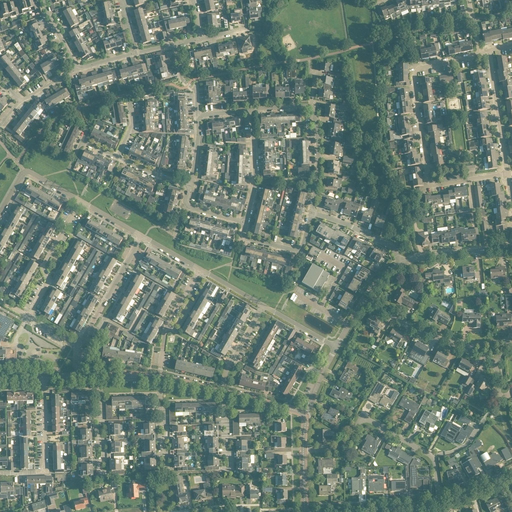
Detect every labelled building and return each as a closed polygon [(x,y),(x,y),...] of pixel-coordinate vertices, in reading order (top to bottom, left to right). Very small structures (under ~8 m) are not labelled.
[(21,7),(18,8),(20,15),(29,12),(28,9),(25,0),(23,0),(19,1),(21,7)] [(32,0),(25,0),(28,9),(31,8),(32,11),(35,11),(36,15),(40,14),(37,3),(34,4),(32,0)] [(172,0),(173,1),(168,2),(170,8),(179,6),(178,3),(182,2),(181,0),(172,0)] [(249,8),(242,9),(242,10),(256,8),(257,8),(257,3),(261,2),(261,0),(249,0),(249,3),(248,4),(249,8)] [(396,3),(397,4),(400,10),(400,12),(401,13),(408,10),(408,9),(407,6),(405,0),(399,0),(400,1),(396,3)] [(405,0),(407,6),(408,9),(410,9),(410,10),(416,9),(415,0),(405,0)] [(97,11),(98,11),(111,8),(110,5),(112,4),(112,2),(102,4),(102,7),(97,8),(97,11)] [(14,3),(7,4),(9,14),(13,13),(13,16),(20,15),(18,8),(15,9),(14,3)] [(6,15),(9,14),(7,4),(1,6),(2,12),(0,12),(0,18),(1,20),(7,18),(6,15)] [(397,4),(392,6),(395,14),(396,17),(402,15),(401,13),(400,12),(400,10),(397,4)] [(392,6),(387,8),(386,8),(389,15),(390,16),(392,15),(394,19),(397,18),(395,14),(392,6)] [(64,14),(66,18),(73,14),(72,11),(75,9),(73,7),(62,13),(62,15),(64,14)] [(386,8),(387,8),(386,7),(382,8),(382,7),(377,9),(381,18),(384,17),(385,20),(390,17),(390,16),(389,15),(386,8)] [(257,12),(256,8),(242,10),(243,15),(250,14),(250,19),(259,18),(258,12),(257,12)] [(134,16),(134,17),(147,14),(146,11),(143,12),(142,9),(134,11),(135,15),(134,16)] [(242,10),(242,9),(234,10),(235,14),(231,15),(231,18),(228,18),(229,22),(232,22),(232,23),(241,22),(240,17),(243,17),(243,15),(242,10)] [(100,19),(101,22),(113,19),(113,16),(115,16),(114,13),(104,15),(105,19),(100,19)] [(220,21),(219,13),(217,13),(212,14),(212,16),(208,17),(208,21),(206,21),(206,23),(220,21)] [(66,22),(67,23),(79,17),(78,15),(75,16),(73,14),(66,18),(68,21),(66,22)] [(136,19),(137,22),(145,20),(144,17),(148,16),(147,14),(134,17),(134,19),(136,19)] [(190,23),(188,16),(184,17),(184,15),(181,16),(179,16),(181,29),(183,29),(183,27),(187,27),(186,24),(190,23)] [(79,17),(67,23),(68,25),(69,24),(71,28),(79,24),(77,21),(80,19),(79,17)] [(176,29),(174,21),(171,21),(170,18),(164,19),(166,31),(170,30),(170,32),(172,31),(172,30),(176,29)] [(117,28),(116,22),(114,22),(113,19),(101,22),(101,24),(105,23),(106,27),(110,26),(111,29),(114,28),(117,28)] [(70,35),(72,38),(79,34),(78,32),(81,30),(80,29),(85,27),(85,26),(88,24),(90,28),(93,27),(91,22),(90,22),(89,20),(78,26),(79,28),(68,34),(69,36),(70,35)] [(136,26),(137,28),(150,25),(149,22),(146,23),(145,20),(137,22),(138,26),(136,26)] [(31,32),(43,27),(42,25),(38,27),(36,21),(28,24),(29,27),(27,28),(29,33),(31,32)] [(140,33),(148,31),(151,30),(150,25),(137,28),(137,30),(139,29),(140,33)] [(31,32),(34,38),(42,34),(40,31),(44,30),(43,27),(31,32)] [(507,30),(501,32),(503,40),(506,40),(507,41),(509,41),(509,39),(507,30)] [(140,37),(140,39),(153,35),(152,33),(149,34),(148,31),(140,33),(141,37),(140,37)] [(34,38),(36,43),(48,38),(47,35),(43,37),(42,34),(34,38)] [(72,43),(73,44),(85,38),(84,36),(81,37),(79,34),(72,38),(74,42),(72,43)] [(122,44),(126,42),(123,34),(119,35),(120,38),(117,39),(116,36),(114,36),(117,49),(119,49),(118,47),(122,46),(122,44)] [(153,35),(140,39),(140,41),(142,40),(143,44),(151,42),(150,39),(154,38),(153,35)] [(112,40),(109,41),(111,49),(115,48),(115,50),(117,49),(114,36),(111,37),(112,40)] [(239,39),(240,44),(241,43),(243,54),(247,53),(247,51),(252,50),(251,47),(252,47),(249,37),(243,39),(243,38),(239,39)] [(48,38),(36,43),(33,44),(35,49),(36,52),(47,47),(45,42),(49,40),(48,38)] [(75,45),(77,48),(85,44),(83,42),(86,40),(85,38),(73,44),(74,46),(75,45)] [(111,49),(109,41),(106,42),(105,39),(103,39),(106,52),(108,52),(108,50),(111,49)] [(225,43),(225,45),(227,53),(232,52),(233,55),(238,54),(237,47),(233,47),(232,42),(225,43)] [(471,42),(465,43),(467,52),(470,51),(471,53),(473,52),(471,42)] [(455,54),(453,46),(453,43),(446,44),(445,45),(446,51),(445,51),(446,58),(452,56),(452,55),(455,54)] [(77,53),(78,54),(90,48),(89,46),(86,47),(85,44),(77,48),(79,52),(77,53)] [(227,53),(225,45),(222,46),(221,44),(218,45),(219,50),(215,51),(217,58),(222,57),(222,54),(227,53)] [(436,53),(440,52),(438,45),(438,44),(430,45),(431,49),(428,49),(429,58),(437,57),(436,53)] [(207,47),(204,48),(206,58),(210,57),(211,62),(211,64),(214,63),(213,61),(210,49),(207,49),(207,47)] [(421,56),(422,60),(429,58),(428,49),(424,50),(423,47),(416,48),(417,56),(421,56)] [(90,48),(78,54),(79,56),(81,55),(82,58),(85,57),(87,60),(93,57),(91,53),(93,53),(90,48)] [(196,50),(193,50),(195,59),(195,60),(199,59),(200,64),(202,64),(199,51),(196,52),(196,50)] [(56,53),(54,54),(53,53),(48,56),(48,58),(55,69),(57,68),(56,67),(62,63),(56,53)] [(155,64),(157,64),(170,61),(169,59),(165,60),(165,56),(164,56),(163,54),(164,54),(164,53),(153,56),(155,64)] [(0,65),(1,67),(11,58),(10,56),(7,58),(5,56),(0,59),(0,62),(1,64),(0,65)] [(3,67),(6,70),(12,65),(10,62),(13,60),(11,58),(1,67),(2,68),(3,67)] [(48,62),(45,63),(50,71),(53,69),(54,70),(55,69),(48,58),(46,59),(48,62)] [(157,64),(159,69),(167,68),(166,65),(171,64),(170,61),(157,64)] [(50,71),(45,63),(43,65),(41,62),(39,63),(45,75),(47,74),(46,73),(50,71)] [(138,75),(135,62),(132,63),(133,67),(131,68),(133,76),(134,80),(139,78),(138,75)] [(147,72),(145,64),(142,65),(138,66),(137,62),(135,62),(138,75),(144,73),(147,72)] [(10,76),(13,79),(19,73),(18,71),(24,66),(22,64),(18,67),(8,75),(9,77),(10,76)] [(321,64),(320,71),(330,72),(331,64),(325,64),(325,65),(321,64)] [(7,74),(8,75),(18,67),(17,65),(14,67),(12,65),(6,70),(8,73),(7,74)] [(127,78),(124,65),(122,66),(123,70),(116,72),(119,80),(127,78)] [(133,76),(131,68),(128,69),(126,65),(124,65),(127,78),(133,76)] [(100,75),(103,83),(104,86),(109,85),(108,82),(105,69),(102,70),(103,74),(100,75)] [(107,69),(105,69),(108,82),(113,80),(114,82),(117,81),(115,72),(112,73),(111,72),(108,73),(107,69)] [(96,72),(94,72),(97,85),(103,83),(100,75),(98,76),(96,72)] [(172,72),(160,75),(161,80),(169,79),(169,76),(173,75),(172,72)] [(14,83),(15,84),(25,76),(24,74),(21,76),(19,73),(13,79),(15,82),(14,83)] [(88,91),(83,75),(81,76),(82,80),(79,81),(79,82),(74,84),(79,102),(84,101),(83,98),(81,93),(88,91)] [(86,75),(83,75),(88,91),(93,90),(92,86),(90,78),(87,79),(86,75)] [(20,88),(29,80),(25,76),(15,84),(16,86),(17,85),(20,88)] [(320,85),(330,86),(330,82),(334,83),(334,79),(321,77),(320,85)] [(408,77),(399,77),(399,80),(396,80),(396,86),(403,86),(409,86),(409,80),(408,80),(408,77)] [(230,86),(230,89),(230,95),(233,95),(234,102),(240,102),(240,93),(237,93),(236,89),(233,89),(233,79),(229,80),(230,86)] [(295,81),(295,94),(304,94),(303,82),(300,83),(300,81),(295,81)] [(263,89),(259,89),(260,99),(266,98),(266,92),(269,92),(269,85),(264,85),(262,86),(263,89)] [(260,99),(259,89),(256,89),(256,86),(249,86),(250,93),(253,93),(253,99),(260,99)] [(59,88),(57,89),(64,100),(72,95),(67,88),(67,89),(65,90),(64,90),(61,91),(59,88)] [(57,94),(54,96),(59,103),(64,100),(57,89),(55,90),(57,94)] [(386,89),(388,98),(390,98),(389,94),(389,93),(392,92),(395,91),(394,89),(386,89)] [(320,90),(318,98),(329,99),(330,96),(332,96),(332,92),(320,90)] [(177,102),(187,102),(187,99),(185,99),(185,96),(185,92),(174,92),(174,102),(177,102)] [(50,93),(47,95),(54,106),(59,103),(54,96),(52,97),(50,93)] [(47,100),(41,103),(42,106),(42,105),(46,111),(47,110),(48,112),(50,112),(56,109),(54,106),(47,95),(45,96),(47,100)] [(142,107),(142,110),(153,109),(152,106),(157,105),(157,100),(147,100),(147,103),(144,104),(144,107),(142,107)] [(29,104),(27,106),(37,114),(41,109),(40,109),(42,106),(41,103),(40,104),(37,101),(32,107),(29,104)] [(112,104),(114,111),(123,110),(122,105),(123,105),(123,102),(112,104)] [(27,113),(35,119),(36,120),(40,116),(37,114),(27,106),(26,108),(29,110),(27,113)] [(114,111),(115,118),(125,116),(125,114),(124,114),(123,110),(114,111)] [(20,115),(30,123),(31,123),(35,119),(27,113),(25,115),(22,113),(20,115)] [(22,119),(20,122),(27,127),(30,123),(20,115),(19,117),(22,119)] [(125,116),(115,118),(116,125),(126,123),(127,123),(126,123),(125,119),(126,119),(125,116)] [(244,127),(244,122),(243,122),(241,122),(240,120),(237,120),(237,118),(234,118),(235,127),(239,127),(239,131),(243,131),(242,127),(244,127)] [(15,121),(13,123),(23,131),(27,127),(20,122),(18,124),(15,121)] [(342,129),(343,123),(338,123),(338,122),(337,122),(336,122),(336,125),(330,124),(329,130),(339,132),(339,128),(342,129)] [(23,131),(13,123),(12,125),(15,128),(13,131),(17,133),(20,136),(23,132),(23,131)] [(178,125),(173,125),(173,126),(174,128),(174,131),(175,133),(185,134),(186,130),(187,130),(187,127),(189,127),(189,124),(178,125)] [(71,125),(68,131),(78,136),(79,133),(78,133),(80,129),(81,130),(81,129),(71,125)] [(94,140),(96,141),(101,131),(94,128),(90,138),(90,137),(94,139),(94,140)] [(410,129),(397,131),(399,130),(399,135),(401,136),(406,135),(406,139),(413,138),(412,132),(410,132),(410,129)] [(334,140),(335,141),(340,141),(341,135),(339,134),(339,132),(329,130),(328,136),(334,137),(334,140)] [(68,131),(65,138),(75,142),(74,141),(76,138),(77,138),(78,136),(68,131)] [(102,144),(107,134),(101,131),(96,141),(98,142),(99,141),(103,143),(102,144)] [(386,132),(387,142),(394,141),(393,131),(386,132)] [(106,146),(108,147),(113,137),(107,134),(102,144),(103,143),(107,145),(106,146)] [(176,140),(176,143),(190,145),(190,142),(188,142),(188,139),(185,138),(185,135),(176,135),(175,139),(176,140)] [(113,137),(108,147),(111,148),(111,147),(115,149),(119,140),(113,137)] [(65,138),(62,144),(72,148),(73,146),(72,145),(74,142),(75,142),(65,138)] [(260,146),(260,148),(270,148),(270,147),(275,147),(275,144),(275,139),(268,139),(267,139),(267,142),(262,142),(262,146),(260,146)] [(331,143),(330,149),(342,151),(343,148),(340,148),(341,145),(345,145),(345,146),(354,147),(355,143),(340,141),(335,141),(335,144),(331,143)] [(131,155),(134,156),(140,144),(137,143),(135,147),(132,146),(128,156),(130,157),(131,155)] [(72,148),(62,144),(60,150),(69,155),(69,154),(68,154),(70,150),(71,151),(72,148)] [(136,160),(138,161),(143,151),(140,150),(142,145),(140,144),(134,156),(137,158),(136,160)] [(207,151),(207,154),(220,156),(220,153),(215,153),(216,146),(208,145),(207,148),(205,148),(205,151),(207,151)] [(141,160),(144,161),(150,149),(151,147),(148,146),(148,148),(146,152),(143,151),(138,161),(140,162),(141,160)] [(146,164),(149,165),(153,156),(150,154),(152,150),(150,149),(144,161),(147,162),(146,164)] [(77,162),(85,166),(91,152),(89,151),(88,153),(85,151),(83,156),(80,154),(77,162)] [(90,168),(96,156),(93,155),(94,153),(91,152),(85,166),(88,167),(90,168)] [(153,156),(149,165),(151,166),(152,164),(158,167),(162,155),(158,153),(156,157),(153,156)] [(97,166),(102,157),(100,156),(99,157),(96,156),(90,168),(92,169),(94,165),(97,166)] [(98,172),(100,173),(106,161),(103,159),(104,158),(102,157),(97,166),(100,168),(98,172)] [(106,161),(100,173),(103,174),(105,170),(111,173),(115,165),(111,163),(112,161),(110,160),(109,162),(106,161)] [(309,171),(309,167),(311,167),(311,165),(301,165),(298,165),(298,168),(298,172),(298,176),(310,176),(309,171)] [(338,169),(327,167),(327,171),(329,171),(328,174),(341,176),(341,173),(339,172),(340,169),(338,169)] [(123,178),(126,180),(130,170),(128,169),(127,171),(124,169),(121,176),(119,175),(117,179),(119,180),(119,181),(121,182),(123,178)] [(127,185),(129,186),(135,174),(132,173),(133,171),(130,170),(126,180),(129,181),(127,185)] [(213,172),(203,171),(202,173),(204,173),(204,177),(207,177),(207,180),(216,182),(217,176),(212,175),(213,172)] [(136,184),(141,175),(139,174),(138,175),(135,174),(129,186),(132,187),(134,188),(136,184)] [(137,190),(139,191),(145,179),(142,178),(143,176),(141,175),(136,184),(139,186),(137,190)] [(144,188),(147,189),(151,179),(149,178),(148,180),(145,179),(139,191),(142,192),(144,188)] [(328,187),(337,189),(338,182),(341,182),(341,179),(336,178),(335,181),(329,180),(327,180),(327,184),(328,184),(328,187)] [(150,196),(156,184),(152,182),(153,180),(151,179),(147,189),(145,192),(148,194),(147,195),(150,196)] [(245,180),(232,179),(225,179),(225,181),(236,182),(236,185),(236,188),(245,191),(245,186),(246,186),(247,183),(245,183),(245,180)] [(30,196),(31,196),(35,188),(31,186),(29,185),(27,189),(24,187),(20,193),(29,198),(30,196)] [(181,193),(180,193),(176,192),(177,188),(170,186),(169,190),(171,190),(170,193),(167,193),(168,192),(166,192),(166,191),(163,190),(162,191),(161,191),(157,190),(156,192),(157,192),(160,193),(161,193),(165,195),(177,198),(178,195),(180,195),(181,193)] [(273,192),(275,187),(266,187),(266,190),(263,190),(262,193),(260,192),(260,195),(270,197),(273,198),(274,195),(275,195),(276,195),(276,194),(276,193),(273,192)] [(31,196),(36,199),(41,192),(35,188),(31,196)] [(205,203),(209,204),(212,191),(210,191),(208,195),(205,194),(205,195),(203,204),(205,205),(205,203)] [(298,195),(297,198),(307,200),(308,198),(306,197),(307,194),(294,191),(294,194),(298,195)] [(42,202),(46,195),(41,192),(36,199),(34,202),(40,205),(42,202)] [(216,206),(220,207),(223,194),(221,194),(219,198),(216,197),(213,207),(216,208),(216,206)] [(42,202),(47,205),(51,198),(46,195),(42,202)] [(169,198),(168,201),(178,204),(178,202),(176,201),(177,198),(165,195),(164,197),(169,198)] [(261,198),(260,201),(274,204),(275,202),(269,200),(270,197),(260,195),(259,197),(261,198)] [(324,208),(331,210),(333,201),(334,198),(324,195),(322,201),(324,201),(323,203),(325,203),(324,208)] [(432,204),(431,196),(427,196),(427,195),(421,195),(422,202),(425,201),(426,208),(432,208),(432,206),(432,204)] [(362,221),(369,223),(373,211),(374,209),(377,210),(380,198),(374,196),(370,210),(370,209),(369,213),(364,212),(362,221)] [(227,209),(231,210),(234,197),(232,197),(230,201),(227,200),(225,210),(227,211),(227,209)] [(47,205),(45,208),(48,210),(51,211),(53,208),(57,201),(51,198),(47,205)] [(339,206),(342,207),(344,200),(338,198),(337,202),(333,201),(331,210),(337,212),(339,206)] [(386,215),(389,216),(392,208),(394,200),(390,199),(388,205),(389,205),(388,207),(386,215)] [(162,203),(162,206),(174,209),(175,206),(177,206),(178,204),(168,201),(165,200),(164,204),(162,203)] [(349,215),(350,216),(353,206),(349,205),(350,203),(347,202),(347,201),(344,200),(342,207),(341,208),(342,209),(342,207),(345,207),(343,214),(344,214),(344,213),(349,215)] [(61,203),(57,201),(53,208),(58,211),(62,204),(61,203)] [(238,204),(236,213),(238,214),(239,212),(242,213),(244,206),(245,206),(246,202),(242,201),(241,205),(238,204)] [(295,206),(295,209),(305,211),(305,209),(303,209),(304,205),(291,202),(291,205),(295,206)] [(17,207),(15,210),(22,215),(25,209),(18,205),(17,207)] [(353,206),(350,216),(350,215),(356,217),(358,211),(361,212),(360,214),(361,214),(363,207),(360,205),(359,207),(353,206)] [(174,209),(162,206),(161,208),(166,209),(164,216),(174,218),(175,213),(174,212),(174,209)] [(258,209),(258,212),(270,215),(272,215),(273,213),(271,212),(266,211),(267,208),(257,206),(256,208),(258,209)] [(15,210),(12,216),(19,220),(22,215),(15,210)] [(293,217),(292,220),(302,222),(302,220),(300,220),(301,216),(289,213),(288,216),(293,217)] [(375,226),(382,229),(386,217),(382,215),(381,219),(377,218),(375,226)] [(12,216),(9,221),(16,225),(19,220),(12,216)] [(256,220),(255,223),(267,226),(272,227),(272,225),(268,224),(268,223),(263,222),(264,219),(254,217),(254,219),(256,220)] [(194,229),(197,219),(194,218),(194,220),(191,219),(190,223),(187,222),(184,231),(190,233),(190,231),(193,232),(194,229)] [(497,220),(495,220),(496,227),(499,226),(499,232),(507,231),(506,223),(504,223),(504,220),(504,219),(497,220)] [(86,227),(91,230),(95,223),(90,220),(87,224),(84,222),(81,228),(84,230),(86,227)] [(9,221),(6,227),(13,231),(16,225),(9,221)] [(205,232),(208,222),(205,221),(205,223),(202,222),(198,235),(201,236),(201,234),(204,235),(205,232)] [(320,236),(326,227),(326,226),(324,225),(324,224),(320,222),(316,228),(318,229),(316,232),(316,233),(320,236)] [(50,223),(46,229),(54,233),(56,229),(57,227),(50,223)] [(91,230),(96,233),(97,233),(101,226),(95,223),(91,230)] [(214,240),(215,240),(219,225),(216,224),(216,226),(213,225),(209,238),(212,239),(212,238),(215,239),(214,240)] [(290,228),(289,231),(299,233),(300,231),(298,231),(298,227),(286,224),(285,227),(290,228)] [(218,240),(220,241),(224,228),(221,228),(221,226),(219,225),(215,240),(215,239),(218,240)] [(95,236),(100,240),(106,229),(101,226),(97,233),(96,233),(95,236)] [(325,238),(331,229),(326,226),(326,227),(320,236),(325,239),(325,238)] [(6,227),(2,232),(10,236),(13,231),(6,227)] [(223,240),(226,241),(230,228),(227,227),(227,229),(224,228),(220,241),(223,242),(223,240)] [(230,228),(226,241),(229,241),(229,242),(233,243),(234,238),(233,238),(235,231),(232,231),(232,229),(230,228)] [(261,230),(252,228),(251,230),(253,231),(252,234),(265,237),(265,235),(261,233),(261,230)] [(474,230),(468,231),(469,240),(476,239),(475,235),(478,235),(477,228),(474,229),(474,230)] [(46,229),(43,234),(50,238),(54,233),(46,229)] [(106,243),(112,232),(106,229),(100,240),(106,243)] [(331,239),(335,232),(331,229),(325,238),(325,239),(330,241),(331,239)] [(464,229),(458,230),(458,236),(461,236),(462,241),(469,240),(468,231),(464,232),(464,229)] [(336,242),(341,232),(336,230),(335,232),(331,239),(336,242)] [(428,230),(428,236),(429,243),(432,243),(432,244),(439,243),(439,240),(438,235),(432,236),(431,234),(430,230),(428,230)] [(451,230),(448,231),(449,243),(456,242),(456,238),(459,238),(458,236),(458,230),(454,230),(455,233),(452,233),(451,230)] [(449,243),(448,231),(441,232),(441,231),(438,232),(438,235),(439,240),(442,240),(442,244),(449,243)] [(2,232),(0,236),(0,238),(7,242),(10,236),(2,232)] [(110,241),(113,243),(117,236),(112,232),(106,243),(108,244),(110,241)] [(340,244),(346,235),(341,232),(336,242),(340,244)] [(429,243),(428,236),(425,237),(424,233),(418,233),(419,241),(422,241),(422,246),(430,245),(429,243)] [(43,234),(40,239),(47,244),(50,238),(43,234)] [(346,235),(340,244),(345,247),(351,238),(346,235)] [(112,245),(117,248),(118,247),(123,239),(117,236),(113,243),(112,245)] [(38,243),(37,245),(44,249),(47,244),(40,239),(36,237),(35,240),(38,243)] [(357,251),(362,244),(363,242),(358,239),(357,241),(353,239),(344,255),(347,257),(350,252),(351,253),(353,249),(357,251)] [(77,241),(75,245),(82,249),(86,244),(78,240),(77,242),(77,241)] [(27,247),(22,244),(19,251),(23,253),(27,247)] [(354,257),(357,259),(358,260),(361,254),(366,256),(367,254),(370,249),(372,247),(367,244),(366,246),(362,244),(357,251),(354,257)] [(37,245),(34,250),(41,255),(44,249),(37,245)] [(75,245),(72,251),(79,255),(82,249),(75,245)] [(316,259),(321,251),(313,246),(308,255),(316,259)] [(247,256),(250,257),(253,247),(250,247),(250,249),(247,248),(246,251),(242,250),(240,260),(246,261),(247,256)] [(374,261),(379,251),(374,248),(373,251),(370,249),(367,254),(370,256),(368,259),(374,262),(374,261)] [(41,255),(34,250),(31,256),(30,256),(38,260),(39,258),(41,255)] [(108,251),(107,254),(116,259),(119,253),(116,252),(115,251),(114,254),(109,251),(109,250),(108,251)] [(258,259),(261,260),(264,250),(261,250),(261,252),(258,251),(254,266),(255,267),(256,264),(257,264),(258,259)] [(72,251),(69,256),(76,260),(79,255),(72,251)] [(374,261),(379,264),(383,257),(384,257),(386,254),(382,252),(381,253),(379,251),(374,261)] [(272,254),(269,253),(266,266),(265,270),(267,270),(269,262),(272,263),(275,253),(273,252),(272,254)] [(277,255),(277,253),(275,253),(272,263),(272,266),(277,267),(278,265),(280,256),(277,255)] [(150,264),(154,257),(149,254),(145,260),(142,258),(140,263),(142,265),(143,264),(148,267),(150,264)] [(283,257),(280,256),(278,265),(277,267),(277,269),(279,269),(280,265),(283,265),(286,256),(284,255),(283,257)] [(69,256),(66,261),(73,266),(76,260),(69,256)] [(107,256),(103,261),(113,267),(117,262),(107,256)] [(288,256),(286,256),(283,265),(286,266),(285,271),(291,272),(293,267),(289,266),(291,259),(288,258),(288,256)] [(150,264),(156,267),(160,260),(154,257),(150,264)] [(156,267),(161,270),(165,263),(160,260),(156,267)] [(31,261),(28,266),(35,271),(37,267),(38,265),(31,261)] [(66,261),(63,267),(70,271),(72,273),(76,267),(73,266),(66,261)] [(103,268),(110,273),(113,267),(103,261),(100,267),(103,268)] [(161,270),(167,273),(171,266),(165,263),(161,270)] [(302,283),(319,293),(330,274),(313,264),(302,283)] [(28,266),(25,272),(32,276),(35,271),(28,266)] [(167,273),(172,276),(176,269),(171,266),(167,273)] [(63,267),(59,272),(67,277),(70,271),(63,267)] [(370,272),(362,267),(359,272),(360,272),(368,276),(370,272)] [(469,267),(462,267),(463,278),(467,278),(472,277),(472,280),(475,279),(475,280),(478,279),(478,272),(474,272),(474,268),(471,268),(469,269),(469,267)] [(498,270),(490,271),(491,279),(506,278),(505,267),(498,267),(498,270)] [(103,268),(100,274),(107,278),(110,273),(103,268)] [(176,269),(172,276),(178,280),(179,278),(182,280),(185,274),(182,273),(176,269)] [(425,274),(425,278),(433,281),(439,280),(444,280),(444,286),(450,285),(450,283),(449,276),(444,277),(444,271),(439,272),(439,270),(433,271),(433,272),(429,273),(428,273),(427,273),(427,274),(425,274)] [(25,272),(21,277),(29,282),(32,276),(25,272)] [(59,272),(56,278),(64,282),(67,277),(59,272)] [(94,278),(97,279),(104,284),(107,278),(100,274),(97,272),(94,278)] [(368,276),(360,272),(357,276),(363,280),(365,281),(368,276)] [(137,273),(134,279),(141,283),(145,277),(137,273)] [(363,280),(357,276),(355,275),(353,279),(353,280),(360,284),(363,280)] [(21,277),(18,283),(26,287),(29,282),(21,277)] [(64,282),(56,278),(54,281),(54,282),(53,284),(60,288),(64,282)] [(97,279),(94,285),(101,289),(104,284),(97,279)] [(134,279),(131,284),(138,288),(141,283),(134,279)] [(360,284),(353,280),(353,279),(352,279),(349,284),(350,285),(350,284),(358,289),(360,284)] [(18,283),(15,288),(23,293),(26,287),(18,283)] [(131,284),(128,290),(135,294),(138,288),(131,284)] [(207,287),(204,292),(211,297),(214,291),(217,287),(212,284),(210,289),(207,287)] [(358,289),(350,284),(350,285),(347,289),(355,293),(358,289)] [(98,295),(101,289),(94,285),(90,292),(93,294),(94,293),(98,295)] [(15,288),(12,294),(9,292),(7,295),(14,299),(16,296),(19,298),(20,296),(23,293),(15,288)] [(52,290),(50,294),(58,298),(61,293),(54,288),(52,290)] [(398,291),(393,301),(400,305),(402,302),(402,301),(408,304),(407,306),(412,308),(413,306),(415,302),(405,296),(406,296),(402,293),(403,290),(399,288),(397,291),(398,291)] [(128,290),(125,295),(132,299),(135,294),(128,290)] [(168,291),(165,297),(172,301),(175,295),(168,291)] [(204,292),(200,298),(208,302),(210,304),(213,298),(211,297),(204,292)] [(353,296),(346,292),(343,296),(343,297),(351,301),(353,296)] [(50,294),(47,299),(54,304),(58,298),(50,294)] [(95,305),(98,300),(98,299),(91,295),(88,301),(95,305)] [(125,295),(122,301),(129,305),(132,299),(125,295)] [(159,300),(162,302),(169,306),(172,301),(165,297),(162,295),(159,300)] [(351,301),(343,297),(343,296),(342,296),(340,301),(348,306),(351,301)] [(200,298),(197,303),(205,308),(208,302),(200,298)] [(47,299),(44,305),(51,309),(54,311),(57,305),(54,304),(47,299)] [(82,305),(85,307),(85,306),(92,311),(95,305),(88,301),(86,300),(82,305)] [(122,301),(118,306),(126,310),(129,305),(122,301)] [(348,306),(340,301),(337,306),(345,311),(348,306)] [(162,302),(158,307),(166,312),(169,306),(162,302)] [(197,303),(194,309),(201,313),(205,308),(197,303)] [(250,312),(247,310),(249,306),(245,304),(243,307),(242,307),(242,308),(239,313),(247,317),(248,317),(250,315),(249,314),(250,312)] [(51,309),(44,305),(42,308),(42,309),(41,311),(45,313),(43,316),(49,320),(51,316),(48,314),(51,309)] [(85,306),(85,307),(82,312),(89,316),(92,311),(85,306)] [(118,306),(115,312),(123,316),(125,317),(128,312),(126,310),(118,306)] [(166,312),(158,307),(155,313),(162,317),(166,312)] [(450,319),(440,313),(441,312),(434,308),(428,317),(436,322),(437,319),(446,325),(450,319)] [(194,309),(191,314),(198,318),(201,320),(204,315),(201,313),(194,309)] [(76,313),(75,315),(86,322),(89,316),(82,312),(80,315),(76,313)] [(123,316),(115,312),(112,317),(114,318),(113,320),(115,322),(116,320),(119,321),(123,316)] [(239,313),(236,318),(244,323),(247,317),(239,313)] [(0,366),(16,366),(15,351),(0,350),(0,344),(1,340),(2,341),(13,322),(0,314),(0,366)] [(191,314),(188,320),(195,324),(198,318),(191,314)] [(463,322),(469,322),(469,323),(473,323),(473,328),(480,328),(480,323),(481,323),(481,314),(474,314),(463,314),(463,322)] [(77,320),(75,323),(82,327),(86,322),(75,315),(73,318),(77,320)] [(507,315),(507,316),(496,317),(497,327),(508,326),(508,324),(511,324),(510,315),(507,315)] [(370,335),(373,336),(374,333),(378,335),(381,329),(378,328),(381,321),(371,316),(365,325),(371,328),(370,335)] [(233,324),(241,328),(241,329),(243,326),(242,325),(244,323),(236,318),(233,317),(230,322),(233,324)] [(156,318),(153,324),(160,328),(163,322),(156,318)] [(188,320),(185,325),(192,329),(195,331),(198,325),(195,324),(188,320)] [(279,328),(281,330),(284,325),(277,321),(274,326),(272,324),(269,330),(276,334),(279,328)] [(82,327),(75,323),(72,329),(71,328),(69,331),(74,334),(76,331),(79,333),(82,327)] [(119,328),(109,323),(104,331),(109,334),(110,332),(115,335),(119,328)] [(153,324),(150,329),(157,333),(160,328),(153,324)] [(230,329),(237,334),(241,328),(233,324),(230,329)] [(192,329),(185,325),(182,331),(189,335),(192,329)] [(228,328),(227,328),(224,333),(227,335),(234,339),(237,334),(230,329),(228,328)] [(399,343),(396,347),(399,349),(403,342),(400,340),(404,334),(400,332),(399,334),(393,330),(394,329),(393,328),(389,336),(387,335),(385,340),(386,342),(392,339),(399,343)] [(150,329),(146,335),(154,339),(157,333),(150,329)] [(287,340),(290,342),(293,336),(296,332),(291,329),(289,334),(287,336),(285,339),(287,340)] [(269,330),(266,335),(273,339),(276,334),(269,330)] [(154,339),(146,335),(143,340),(150,344),(154,339)] [(227,335),(224,340),(231,345),(234,339),(227,335)] [(266,335),(262,340),(270,344),(273,339),(266,335)] [(372,344),(377,347),(380,339),(375,337),(372,344)] [(220,338),(217,344),(228,350),(231,345),(224,340),(220,338)] [(293,347),(299,350),(303,342),(297,339),(296,342),(293,340),(289,346),(292,348),(293,347)] [(262,340),(259,346),(269,351),(272,346),(270,344),(262,340)] [(303,354),(304,353),(308,345),(303,342),(299,350),(297,352),(302,355),(303,354)] [(430,357),(425,354),(429,349),(417,342),(410,354),(421,361),(420,363),(424,366),(430,357)] [(228,350),(217,344),(215,349),(213,348),(210,352),(220,358),(223,354),(225,356),(225,355),(228,350)] [(308,345),(304,353),(303,354),(309,358),(314,348),(308,345)] [(259,346),(256,351),(266,357),(269,351),(259,346)] [(255,354),(253,356),(261,361),(263,362),(266,357),(256,351),(255,351),(254,351),(254,353),(254,354),(255,354)] [(439,351),(434,358),(441,362),(439,365),(445,368),(448,363),(445,361),(448,356),(439,351)] [(261,361),(253,356),(250,362),(252,363),(250,366),(256,369),(257,370),(260,364),(259,363),(261,361)] [(176,369),(182,371),(184,362),(184,358),(182,358),(181,362),(178,361),(177,361),(175,370),(176,370),(176,369)] [(462,359),(458,367),(468,373),(473,366),(467,363),(468,362),(462,359)] [(182,371),(188,372),(190,363),(184,362),(182,371)] [(347,369),(346,370),(345,369),(339,380),(346,384),(351,375),(350,374),(352,371),(356,373),(359,369),(348,362),(345,368),(347,369)] [(188,372),(194,374),(196,365),(190,363),(188,372)] [(194,374),(200,375),(202,366),(196,365),(194,374)] [(299,375),(302,369),(294,365),(291,370),(299,375)] [(200,375),(206,376),(208,367),(202,366),(200,375)] [(208,367),(206,376),(212,378),(215,369),(208,367)] [(290,373),(288,376),(290,377),(296,380),(299,375),(291,370),(289,369),(287,372),(290,373)] [(240,385),(246,386),(248,378),(248,377),(242,375),(242,377),(240,385)] [(287,379),(285,381),(293,385),(296,380),(290,377),(288,376),(286,375),(284,377),(287,379)] [(483,379),(484,377),(481,375),(479,379),(476,385),(481,388),(480,390),(484,392),(485,398),(490,397),(487,388),(486,388),(489,383),(483,379)] [(467,376),(463,382),(469,386),(470,384),(469,383),(472,379),(467,376)] [(270,380),(270,383),(269,386),(276,388),(276,387),(280,389),(279,392),(286,396),(290,391),(280,385),(278,384),(277,384),(273,381),(270,380)] [(283,380),(280,385),(290,391),(293,385),(285,381),(283,380)] [(259,383),(258,389),(264,391),(266,384),(266,383),(260,381),(259,383)] [(379,403),(383,406),(384,407),(385,407),(386,407),(388,403),(392,405),(399,394),(395,391),(390,400),(383,396),(380,395),(385,386),(378,382),(368,399),(375,404),(377,401),(379,402),(379,403)] [(469,386),(468,389),(465,392),(471,395),(474,389),(475,387),(470,384),(469,386)] [(349,392),(341,387),(339,392),(333,389),(329,395),(337,400),(338,398),(344,401),(346,396),(350,398),(352,394),(349,392)] [(420,404),(424,406),(428,398),(424,396),(420,404)] [(418,409),(420,406),(403,397),(399,405),(410,411),(404,420),(410,424),(416,413),(417,413),(419,410),(418,409)] [(322,419),(332,424),(332,423),(333,424),(336,419),(337,417),(336,417),(339,412),(331,407),(328,412),(325,411),(323,415),(323,414),(322,416),(323,417),(322,419)] [(424,426),(425,425),(424,425),(426,422),(430,424),(429,428),(434,429),(435,426),(435,425),(439,418),(435,416),(436,412),(432,411),(431,413),(426,410),(421,418),(420,418),(421,419),(419,422),(418,422),(424,426)] [(261,426),(260,421),(262,421),(262,418),(259,418),(259,415),(252,415),(253,423),(255,423),(256,427),(261,426)] [(91,423),(91,418),(82,418),(82,416),(83,416),(78,416),(78,417),(78,423),(78,427),(87,426),(87,423),(89,423),(90,423),(91,423)] [(109,425),(109,431),(122,430),(122,425),(123,425),(123,421),(113,421),(113,425),(111,425),(110,425),(109,425)] [(144,424),(144,429),(144,430),(155,429),(155,424),(154,424),(152,424),(151,424),(151,423),(149,423),(149,421),(141,421),(141,425),(144,424)] [(448,422),(440,436),(445,438),(446,439),(447,437),(453,440),(452,442),(453,443),(454,440),(456,441),(460,444),(461,444),(462,445),(463,443),(461,442),(462,440),(463,441),(465,438),(466,437),(468,438),(469,436),(470,434),(465,431),(448,422)] [(285,424),(277,424),(278,432),(286,432),(285,424)] [(81,430),(81,435),(92,435),(91,430),(90,430),(90,429),(89,429),(89,430),(88,430),(87,426),(78,427),(78,431),(81,430)] [(204,431),(204,435),(214,435),(214,431),(216,431),(216,432),(217,432),(217,431),(218,431),(218,426),(207,426),(208,431),(204,431)] [(177,432),(177,436),(187,436),(187,432),(184,432),(183,427),(173,427),(173,433),(174,432),(174,433),(175,433),(175,432),(177,432)] [(141,435),(141,438),(151,438),(151,435),(153,435),(154,435),(155,435),(155,429),(144,430),(144,429),(141,430),(141,435)] [(114,436),(114,439),(123,439),(123,437),(122,436),(122,435),(121,434),(122,433),(122,432),(123,431),(123,430),(122,430),(109,431),(110,436),(111,436),(112,436),(114,436)] [(334,438),(334,437),(333,433),(325,433),(325,431),(319,431),(319,442),(324,442),(324,440),(327,440),(327,441),(334,441),(334,438)] [(78,441),(78,444),(88,444),(88,441),(90,441),(91,441),(92,440),(92,435),(81,435),(81,441),(78,441)] [(208,439),(208,444),(218,444),(218,438),(217,438),(216,438),(214,438),(214,435),(204,435),(205,439),(208,439)] [(173,439),(173,445),(184,444),(184,440),(187,439),(187,436),(177,436),(177,439),(175,439),(174,439),(173,439)] [(286,444),(286,439),(278,439),(278,436),(271,436),(271,443),(278,443),(278,448),(285,448),(285,444),(286,444)] [(362,447),(363,448),(361,450),(373,456),(377,450),(376,449),(381,440),(378,438),(377,438),(375,440),(367,436),(365,440),(367,441),(363,447),(363,446),(362,447)] [(236,441),(236,447),(250,446),(250,441),(250,437),(240,438),(240,441),(238,441),(237,441),(236,441)] [(145,442),(145,447),(155,447),(155,442),(154,442),(154,441),(153,441),(153,442),(151,442),(151,438),(141,438),(141,442),(145,442)] [(110,443),(110,448),(124,448),(123,442),(127,441),(127,439),(123,439),(114,439),(114,442),(112,442),(112,443),(112,442),(111,442),(111,443),(110,443)] [(81,448),(82,453),(92,453),(92,447),(91,447),(90,447),(88,447),(88,444),(78,444),(78,448),(81,448)] [(177,453),(187,453),(189,453),(189,449),(187,449),(186,444),(184,444),(173,445),(173,450),(174,450),(175,450),(177,450),(177,453)] [(205,449),(205,453),(215,452),(214,449),(216,449),(217,449),(218,449),(218,444),(208,444),(204,444),(203,449),(205,449)] [(241,452),(241,455),(250,455),(250,451),(250,446),(236,447),(237,452),(238,452),(239,452),(241,452)] [(142,452),(142,456),(151,456),(151,452),(153,452),(153,453),(154,453),(154,452),(155,452),(155,447),(145,447),(145,452),(142,452)] [(398,451),(396,450),(392,447),(391,450),(390,450),(389,451),(390,451),(389,454),(397,459),(396,460),(403,464),(404,462),(409,465),(410,462),(406,459),(408,455),(399,450),(398,451)] [(114,453),(114,457),(124,456),(124,453),(124,448),(110,448),(110,453),(111,453),(111,454),(112,454),(112,453),(114,453)] [(208,457),(208,461),(219,461),(219,456),(218,456),(218,455),(217,455),(217,456),(215,456),(215,452),(205,453),(205,457),(208,457)] [(485,464),(484,464),(487,469),(497,464),(494,459),(496,458),(494,455),(490,457),(487,452),(480,456),(483,463),(484,462),(485,464)] [(79,458),(79,462),(88,462),(88,458),(90,458),(90,459),(91,459),(91,458),(92,458),(92,453),(82,453),(82,458),(79,458)] [(173,457),(174,462),(184,462),(184,457),(187,457),(187,453),(177,453),(177,457),(175,457),(175,456),(174,456),(174,457),(173,457)] [(237,459),(237,464),(247,464),(251,463),(250,462),(251,462),(251,460),(250,459),(250,455),(241,455),(241,459),(239,459),(239,458),(238,458),(238,459),(237,459)] [(110,460),(110,466),(121,465),(121,460),(124,460),(124,456),(114,457),(114,460),(112,460),(111,460),(110,460)] [(145,460),(145,465),(156,464),(155,459),(154,459),(153,459),(151,459),(151,456),(142,456),(142,460),(145,460)] [(279,465),(276,465),(276,468),(282,468),(282,465),(286,465),(286,456),(279,456),(279,465)] [(453,462),(456,468),(459,466),(455,460),(454,457),(449,460),(450,463),(453,462)] [(460,462),(470,479),(474,476),(474,477),(476,476),(479,474),(475,467),(477,466),(473,459),(469,461),(468,458),(460,462)] [(321,460),(318,460),(318,474),(323,474),(323,468),(333,468),(333,460),(322,460),(322,459),(321,459),(321,460)] [(219,461),(208,461),(209,466),(205,467),(205,470),(215,470),(215,467),(217,466),(217,467),(218,467),(218,466),(219,466),(219,461)] [(82,467),(82,471),(93,470),(92,465),(91,465),(90,465),(88,465),(88,462),(79,462),(79,466),(79,467),(82,467)] [(184,462),(174,462),(174,468),(175,468),(176,468),(178,468),(178,471),(191,471),(191,469),(187,468),(187,467),(184,467),(184,462)] [(61,464),(54,464),(54,470),(57,470),(57,473),(64,473),(64,464),(61,464)] [(156,464),(145,465),(145,470),(142,470),(142,474),(152,473),(150,473),(150,471),(152,471),(152,470),(154,470),(155,470),(156,470),(156,464)] [(247,464),(237,464),(237,469),(238,469),(238,470),(239,470),(239,469),(240,469),(240,473),(252,473),(252,467),(247,467),(247,464)] [(121,465),(110,466),(111,471),(112,471),(113,471),(115,471),(115,474),(124,474),(124,471),(121,471),(121,465)] [(419,491),(429,490),(429,481),(418,481),(418,477),(416,477),(416,466),(410,466),(410,477),(410,484),(416,484),(416,489),(419,489),(419,491)] [(360,474),(360,479),(351,480),(352,493),(358,493),(358,494),(362,494),(362,495),(362,490),(362,486),(363,486),(363,479),(366,479),(365,467),(358,467),(358,470),(361,470),(362,474),(360,474)] [(93,476),(93,470),(82,471),(82,476),(79,476),(79,480),(92,479),(90,479),(90,476),(91,476),(92,476),(93,476)] [(459,476),(458,474),(459,474),(457,470),(447,472),(449,481),(452,480),(456,486),(464,482),(460,475),(459,476)] [(176,495),(177,498),(177,503),(179,503),(179,504),(181,504),(181,503),(188,502),(186,493),(183,494),(181,484),(180,479),(179,474),(171,475),(172,480),(175,495),(176,495)] [(275,476),(275,485),(278,485),(278,486),(287,485),(287,481),(286,481),(286,476),(286,475),(278,476),(275,476)] [(373,477),(368,477),(369,483),(369,492),(374,492),(374,491),(375,491),(375,492),(384,492),(384,476),(378,477),(378,482),(373,482),(373,477)] [(337,479),(327,479),(327,486),(319,486),(319,495),(321,495),(331,495),(331,493),(335,493),(335,486),(336,486),(336,483),(338,482),(337,479)] [(405,487),(405,486),(406,485),(406,481),(391,481),(391,491),(400,491),(406,490),(406,487),(405,487)] [(8,495),(7,495),(7,500),(14,500),(14,495),(20,495),(20,488),(14,488),(14,483),(7,483),(8,495)] [(204,490),(202,491),(194,492),(195,501),(199,500),(203,500),(203,499),(206,499),(205,493),(211,492),(210,483),(203,484),(204,490)] [(130,485),(130,498),(138,498),(138,491),(145,491),(145,485),(138,485),(130,485)] [(251,485),(246,485),(247,492),(250,492),(250,494),(250,499),(259,499),(259,496),(259,491),(255,491),(251,491),(251,488),(251,485)] [(239,493),(234,493),(234,487),(227,487),(227,486),(223,486),(223,496),(228,496),(228,498),(235,498),(235,497),(244,496),(243,487),(239,487),(239,493)] [(265,492),(272,492),(272,488),(262,488),(262,496),(266,496),(265,492)] [(100,497),(99,498),(100,502),(112,499),(110,489),(99,491),(100,497)] [(276,490),(276,494),(277,494),(277,500),(277,504),(286,504),(286,501),(286,500),(287,500),(287,490),(276,490)] [(46,496),(49,506),(54,504),(53,499),(58,498),(57,493),(56,493),(56,491),(46,493),(47,495),(46,496)] [(84,502),(88,502),(87,498),(79,500),(79,502),(75,503),(76,510),(85,508),(84,502)] [(500,505),(497,498),(492,501),(491,500),(485,503),(490,511),(493,511),(497,510),(495,508),(499,506),(500,507),(504,509),(510,506),(507,501),(502,504),(502,505),(501,506),(500,505)] [(32,505),(34,511),(47,508),(44,501),(32,505)]
